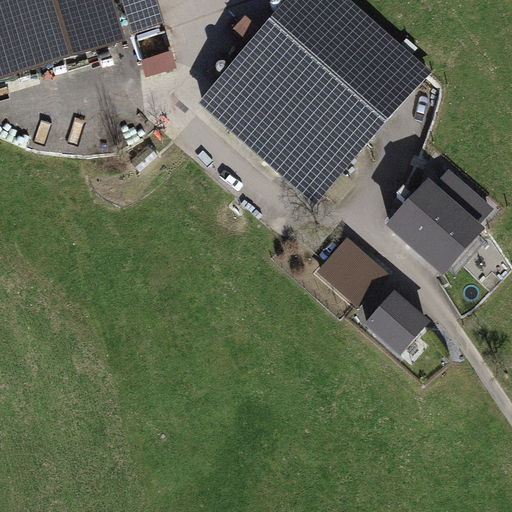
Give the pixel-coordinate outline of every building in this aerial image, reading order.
[(113,0),(0,0),(0,77),(125,39),(113,0)] [(153,0),(123,0),(134,36),(162,27),(153,0)] [(342,0),(296,0),(203,106),(315,204),(325,193),(333,200),(346,186),(337,179),(428,75),(342,0)] [(147,73),(178,64),(168,29),(137,37),(147,73)] [(479,234),(427,189),(395,226),(447,271),(479,234)] [(411,196),(404,190),(397,197),(404,204),(411,196)] [(385,278),(347,243),(330,262),(369,296),(385,278)] [(368,327),(400,355),(427,325),(395,297),(368,327)]
